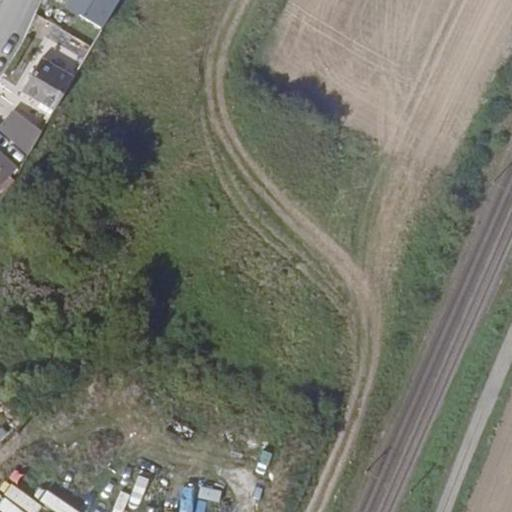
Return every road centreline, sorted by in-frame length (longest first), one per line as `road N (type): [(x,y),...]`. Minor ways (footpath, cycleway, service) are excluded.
road 1 (track): [(301,0),(281,39),(297,78),(410,153),(416,168),(336,450),(309,511)]
road 2 (track): [(443,511),(511,342)]
